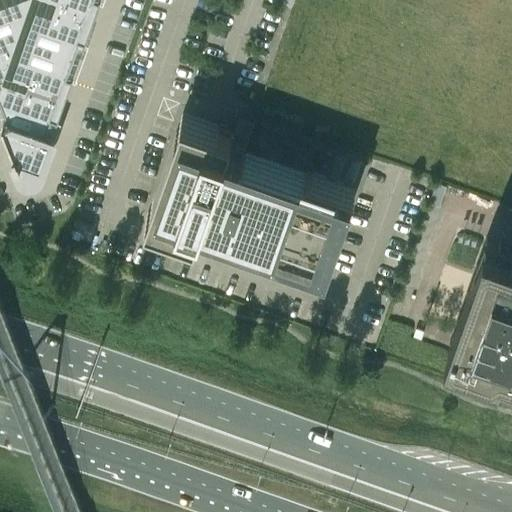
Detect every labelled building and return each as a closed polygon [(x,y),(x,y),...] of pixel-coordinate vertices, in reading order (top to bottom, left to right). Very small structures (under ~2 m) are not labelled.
[(0,0),(0,96),(9,119),(8,119),(5,120),(4,119),(2,120),(14,149),(13,150),(17,160),(21,158),(20,156),(41,163),(52,132),(50,132),(49,134),(45,132),(52,114),(56,116),(55,117),(57,118),(65,95),(73,73),(71,72),(71,74),(66,72),(73,54),(79,36),(83,38),(83,39),(84,40),(92,18),(98,0),(0,0)] [(439,0),(346,0),(309,107),(511,178),(511,25),(476,13),(478,8),(454,0),(444,0),(444,2),(439,0)] [(278,249),(327,266),(355,186),(307,169),(306,172),(245,151),(246,150),(243,149),(246,140),(239,138),(231,135),(232,134),(231,134),(233,129),(182,111),(146,216),(196,234),(203,214),(218,220),(216,225),(219,226),(219,225),(279,246),(278,249)] [(511,245),(485,236),(446,347),(500,366),(503,360),(511,362),(511,245)] [(403,290),(395,312),(407,317),(415,294),(403,290)]
